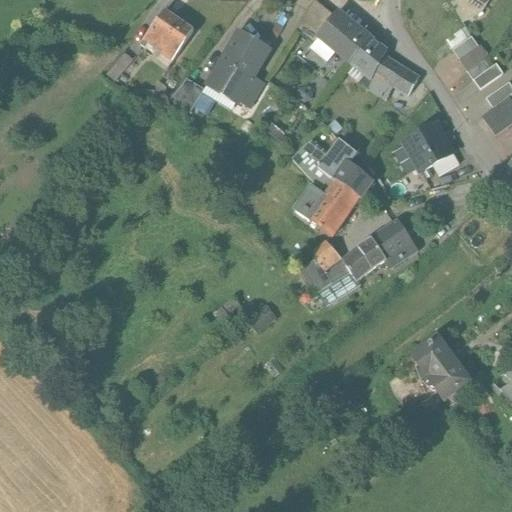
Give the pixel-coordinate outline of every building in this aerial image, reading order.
[(490,4),(491,0),(466,0),(450,10),(463,30),(483,19),(485,14),(483,12),(490,4)] [(317,45),(335,24),(316,8),(298,38),(314,52),(317,47),(318,48),(320,46),(317,45)] [(320,46),(351,72),(372,46),(340,18),(335,24),(317,45),(320,46)] [(166,19),(141,53),(147,57),(150,53),(174,70),(195,39),(166,19)] [(240,41),(208,93),(238,110),(239,109),(252,85),(254,87),(271,59),(240,41)] [(460,67),(479,54),(472,44),(453,57),(460,67)] [(351,72),(373,89),(375,84),(385,65),(388,59),(372,46),(351,72)] [(468,79),(489,64),(481,52),(479,54),(460,67),(468,79)] [(120,87),(130,61),(118,56),(108,82),(120,87)] [(385,65),(375,84),(394,95),(409,104),(420,85),(404,75),(385,65)] [(375,84),(373,89),(371,92),(366,90),(362,94),(387,109),(394,95),(375,84)] [(252,85),(239,109),(251,116),(265,92),(254,87),(252,85)] [(188,88),(171,110),(192,122),(206,98),(188,88)] [(496,143),(511,132),(511,107),(510,105),(483,124),(496,143)] [(436,131),(404,149),(422,180),(454,161),(436,131)] [(322,155),(329,145),(318,137),(311,146),(322,155)] [(348,170),(350,172),(357,162),(340,149),(325,170),(340,182),(348,170)] [(331,194),(334,188),(320,177),(322,175),(317,171),(299,153),(290,164),(322,198),(326,191),(331,194)] [(348,170),(340,182),(325,170),(322,175),(320,177),(334,188),(337,191),(360,207),(373,188),(350,172),(348,170)] [(313,195),(295,219),(333,245),(360,207),(337,191),(327,204),(313,195)] [(372,247),(386,269),(391,275),(416,259),(398,230),(372,247)] [(361,295),(357,290),(374,277),(386,269),(372,247),(361,255),(345,269),(326,281),(317,268),(303,276),(328,316),(361,295)] [(328,250),(312,263),(317,268),(326,281),(345,269),(328,250)] [(243,323),(255,339),(274,325),(262,308),(243,323)] [(438,343),(412,362),(418,371),(415,373),(417,375),(417,378),(418,382),(420,386),(422,389),(425,392),(429,396),(433,398),(434,400),(437,398),(444,407),(471,389),(438,343)] [(491,389),(500,397),(511,389),(511,378),(510,376),(491,389)]
